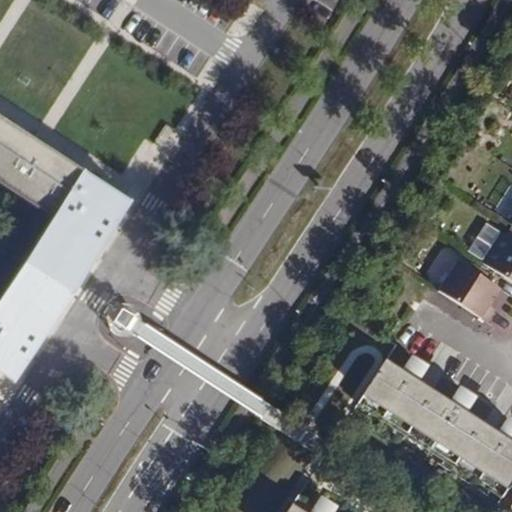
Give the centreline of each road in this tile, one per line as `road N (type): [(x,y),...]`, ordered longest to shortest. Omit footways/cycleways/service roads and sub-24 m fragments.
road 1 (secondary): [(247,349),(464,0)]
road 2 (secondary): [(395,0),(201,315)]
road 3 (residential): [(244,58),(113,267)]
road 4 (secondary): [(158,382),(68,511)]
road 5 (residential): [(74,333),(0,442)]
